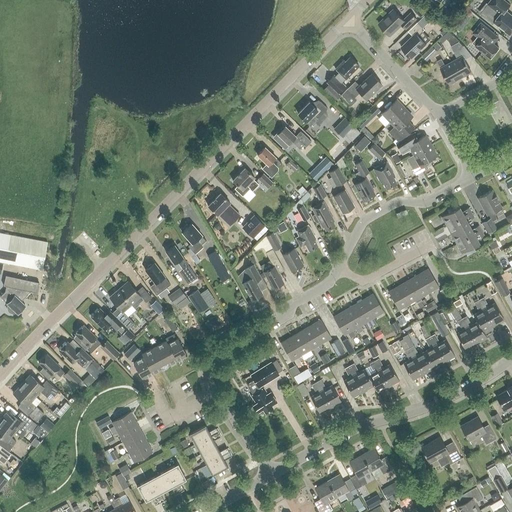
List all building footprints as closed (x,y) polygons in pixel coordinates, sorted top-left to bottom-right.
[(511,31),(511,16),(506,11),(510,5),(503,0),(490,0),(487,4),(500,15),(494,22),(510,35),(511,31)] [(414,11),(421,18),(427,12),(421,5),(414,11)] [(417,19),(411,13),(403,20),(394,10),(379,24),(390,36),(402,25),(406,29),(417,19)] [(426,23),(431,17),(433,16),(429,12),(422,19),(426,23)] [(438,24),(431,17),(426,23),(425,24),(431,31),(438,24)] [(425,29),(418,22),(408,31),(413,36),(401,47),(412,58),(426,44),(418,36),(425,29)] [(494,44),(499,38),(481,23),(476,30),(472,33),(477,37),(472,43),(476,46),(476,47),(490,59),(499,48),(494,44)] [(457,59),(452,62),(461,77),(471,72),(464,60),(471,56),(472,56),(464,46),(464,47),(462,44),(458,42),(450,46),(454,52),(457,59)] [(437,51),(433,47),(423,57),(427,61),(437,51)] [(346,79),(359,66),(350,57),(345,62),(344,60),(335,69),(346,79)] [(450,84),(461,77),(452,62),(445,66),(441,59),(437,61),(450,84)] [(359,86),(355,82),(346,90),(354,98),(360,93),(366,100),(382,85),(371,74),(359,86)] [(327,83),(338,94),(345,86),(334,75),(327,83)] [(390,122),(404,108),(396,100),(382,113),(390,122)] [(327,109),(320,102),(315,108),(309,102),(298,114),(310,126),(311,125),(313,127),(316,123),(319,126),(328,117),(326,110),(327,109)] [(375,105),(365,115),(357,124),(361,129),(380,111),(375,105)] [(412,117),(404,108),(390,122),(395,127),(389,132),(399,142),(414,127),(408,121),(412,117)] [(333,129),(342,138),(354,126),(345,117),(333,129)] [(311,142),(303,133),(297,139),(296,137),(285,127),(284,127),(283,126),(272,137),(284,149),(292,141),(298,147),(300,149),(304,145),(306,147),(311,142)] [(414,155),(431,146),(425,135),(418,139),(414,132),(406,137),(397,144),(402,153),(410,149),(414,155)] [(370,142),(364,136),(360,140),(366,146),(370,142)] [(330,144),(333,156),(343,152),(340,141),(330,144)] [(384,153),(374,143),(369,149),(379,159),(384,153)] [(427,168),(424,162),(436,156),(431,146),(414,155),(419,165),(412,168),(416,175),(427,168)] [(278,170),(277,168),(282,164),(275,157),(265,147),(257,155),(267,164),(263,168),(262,167),(261,167),(273,178),(272,176),(278,170)] [(401,161),(397,153),(391,156),(396,164),(401,161)] [(294,170),(298,166),(291,159),(287,164),(294,170)] [(355,174),(360,182),(355,185),(364,201),(375,195),(366,179),(365,179),(363,176),(369,173),(362,160),(355,164),(359,172),(355,174)] [(396,183),(392,176),(394,175),(387,162),(373,169),(381,183),(383,182),(386,189),(396,183)] [(322,164),(310,175),(316,181),(327,170),(322,164)] [(336,185),(346,180),(338,166),(328,172),(336,185)] [(258,185),(253,179),(254,178),(245,168),(233,181),(238,186),(235,189),(242,196),(249,189),(252,191),(258,185)] [(263,174),(258,179),(268,188),(272,183),(263,174)] [(313,189),(319,199),(326,195),(320,185),(313,189)] [(302,186),(297,191),(299,193),(303,196),(307,191),(308,191),(304,188),(302,186)] [(354,207),(345,190),(334,197),(343,213),(354,207)] [(490,191),(479,198),(492,221),(496,219),(495,218),(496,217),(493,212),(500,209),(490,191)] [(218,215),(225,222),(235,211),(228,204),(230,203),(220,193),(208,206),(218,215)] [(322,227),(324,227),(326,230),(335,225),(333,222),(334,221),(323,202),(312,208),(315,215),(313,216),(313,218),(315,222),(317,222),(319,221),(322,227)] [(303,220),(309,217),(303,205),(297,209),(303,220)] [(467,221),(474,217),(468,208),(461,212),(459,207),(442,217),(462,253),(479,244),(476,239),(483,235),(478,226),(471,230),(467,221)] [(255,217),(244,229),(253,238),(264,226),(255,217)] [(488,233),(496,228),(490,218),(481,223),(488,233)] [(287,227),(284,222),(278,224),(276,225),(280,233),(287,229),(287,227)] [(192,244),(189,246),(195,254),(203,247),(201,245),(206,241),(202,236),(202,235),(192,224),(182,233),(192,244)] [(300,247),(305,244),(309,251),(318,246),(314,239),(315,239),(308,225),(296,232),(299,236),(296,238),(300,247)] [(274,250),(281,247),(273,232),(266,236),(274,250)] [(0,261),(42,270),(48,243),(0,233),(0,261)] [(194,273),(175,245),(165,252),(174,264),(177,262),(182,269),(179,271),(185,279),(194,273)] [(273,289),(283,283),(277,270),(282,267),(273,249),(266,253),(270,260),(260,266),(273,289)] [(303,265),(294,249),(283,255),(292,271),(303,265)] [(222,281),(230,277),(216,252),(208,256),(222,281)] [(152,265),(150,264),(147,267),(148,268),(145,270),(155,283),(150,287),(156,295),(170,285),(165,277),(154,263),(152,265)] [(245,269),(250,279),(243,284),(252,300),(262,294),(255,282),(261,279),(254,264),(245,269)] [(439,287),(428,269),(418,274),(429,293),(439,287)] [(418,274),(408,280),(419,298),(429,293),(418,274)] [(6,297),(3,300),(8,305),(8,306),(8,310),(9,312),(12,313),(15,313),(16,312),(18,314),(25,306),(14,295),(22,287),(13,278),(7,284),(6,282),(3,285),(7,290),(3,294),(6,297)] [(510,292),(502,278),(495,282),(503,296),(510,292)] [(419,298),(408,280),(398,286),(409,304),(419,298)] [(473,291),(479,300),(483,297),(482,294),(493,287),(490,281),(473,291)] [(151,298),(142,287),(137,292),(128,282),(119,290),(131,304),(135,309),(137,306),(140,303),(143,300),(146,303),(151,298)] [(399,310),(409,304),(398,286),(388,292),(399,310)] [(446,302),(452,298),(445,287),(440,291),(446,302)] [(169,297),(175,305),(187,297),(181,289),(169,297)] [(188,296),(200,313),(210,306),(197,289),(188,296)] [(134,324),(123,311),(131,304),(119,290),(110,298),(118,308),(112,313),(122,323),(128,329),(134,324)] [(374,317),(384,312),(373,294),(364,299),(374,317)] [(483,297),(479,300),(493,325),(504,319),(495,303),(487,307),(486,305),(487,304),(483,297)] [(364,299),(353,305),(364,323),(374,317),(364,299)] [(477,322),(482,331),(483,331),(493,325),(479,300),(474,303),(478,309),(479,308),(481,311),(473,315),(477,322)] [(437,307),(434,301),(425,307),(428,312),(437,307)] [(448,306),(456,321),(461,318),(453,303),(448,306)] [(160,312),(164,309),(160,305),(154,310),(158,314),(160,312)] [(353,305),(343,311),(353,329),(364,323),(353,305)] [(99,309),(91,317),(105,330),(108,326),(114,332),(118,328),(129,339),(134,335),(109,311),(106,315),(99,309)] [(422,310),(415,314),(418,320),(426,316),(422,310)] [(445,324),(451,321),(445,310),(439,314),(445,324)] [(353,329),(343,311),(333,317),(344,335),(353,329)] [(437,312),(430,316),(442,337),(449,333),(437,312)] [(400,325),(401,325),(404,324),(406,322),(402,315),(396,318),(400,325)] [(483,331),(482,331),(477,322),(470,326),(469,323),(470,323),(466,316),(462,319),(476,344),(487,338),(483,331)] [(462,327),(464,330),(456,334),(465,350),(476,344),(462,319),(457,321),(461,328),(462,327)] [(321,320),(311,325),(321,344),(331,338),(321,320)] [(389,323),(394,331),(400,328),(396,320),(389,323)] [(205,323),(211,331),(214,328),(209,321),(205,323)] [(96,338),(83,325),(75,333),(76,335),(73,338),(85,350),(87,349),(91,353),(101,343),(96,339),(96,338)] [(311,349),(321,344),(311,325),(301,331),(311,349)] [(424,325),(421,327),(423,331),(422,331),(426,339),(430,337),(424,325)] [(301,331),(291,337),(301,355),(311,349),(301,331)] [(381,331),(374,336),(377,340),(384,336),(381,331)] [(434,334),(430,337),(444,362),(455,356),(446,340),(438,344),(437,341),(438,340),(434,334)] [(291,361),(301,355),(291,337),(281,343),(291,361)] [(432,348),(424,352),(433,368),(444,362),(430,337),(426,339),(425,339),(429,346),(430,345),(432,348)] [(187,355),(178,338),(168,344),(176,361),(187,355)] [(342,341),(348,352),(353,349),(347,338),(342,341)] [(338,339),(332,342),(339,355),(345,352),(338,339)] [(113,360),(120,354),(106,340),(99,347),(113,360)] [(165,367),(176,361),(168,344),(166,341),(154,347),(165,367)] [(93,359),(81,348),(77,352),(67,342),(59,350),(72,363),(76,359),(84,368),(93,359)] [(389,345),(393,354),(399,350),(395,342),(389,345)] [(130,360),(140,350),(134,344),(124,354),(130,360)] [(372,358),(379,355),(374,345),(368,349),(372,358)] [(423,374),(433,368),(424,352),(417,356),(416,353),(417,352),(414,346),(409,348),(423,374)] [(143,357),(152,374),(165,367),(154,347),(142,354),(143,357)] [(403,364),(409,374),(412,380),(423,374),(409,348),(404,351),(408,358),(409,357),(411,359),(403,364)] [(360,360),(366,357),(362,351),(356,354),(360,360)] [(323,364),(330,360),(326,353),(319,357),(323,364)] [(48,379),(55,372),(60,377),(64,373),(59,368),(60,367),(46,354),(38,362),(44,368),(40,371),(48,379)] [(143,357),(133,362),(142,379),(152,374),(143,357)] [(379,358),(374,361),(388,386),(399,380),(390,364),(382,368),(381,366),(382,365),(379,358)] [(95,379),(104,370),(94,360),(85,369),(95,379)] [(374,361),(369,364),(373,370),(374,369),(376,372),(369,376),(374,385),(373,385),(377,392),(388,386),(374,361)] [(278,373),(272,362),(251,375),(258,386),(278,373)] [(313,374),(320,370),(315,363),(309,367),(313,374)] [(354,363),(349,366),(363,391),(373,385),(374,385),(369,376),(365,369),(358,373),(356,371),(358,370),(354,363)] [(363,391),(349,366),(344,369),(348,375),(349,374),(351,377),(343,381),(353,397),(363,391)] [(76,387),(82,380),(70,369),(63,375),(76,387)] [(300,373),(293,377),(298,384),(311,376),(307,369),(300,373)] [(42,386),(30,375),(22,384),(35,396),(40,391),(50,401),(58,391),(46,381),(42,386)] [(321,379),(316,382),(330,407),(341,401),(332,385),(325,389),(323,387),(325,386),(321,379)] [(303,382),(298,385),(303,393),(308,390),(303,382)] [(320,413),(330,407),(316,382),(311,385),(315,391),(317,391),(318,393),(311,397),(320,413)] [(30,402),(35,396),(22,384),(13,393),(23,402),(18,407),(27,416),(28,415),(34,420),(41,411),(30,402)] [(511,405),(511,386),(507,390),(508,390),(497,397),(504,410),(511,405)] [(258,413),(263,410),(265,413),(273,409),(271,406),(277,403),(271,393),(267,395),(263,388),(251,396),(257,405),(254,407),(258,413)] [(66,402),(60,409),(64,413),(70,405),(66,402)] [(16,418),(7,411),(0,421),(14,432),(19,426),(24,431),(26,428),(32,421),(21,412),(16,418)] [(112,422),(118,432),(136,422),(130,412),(112,422)] [(492,417),(496,426),(502,423),(497,414),(492,417)] [(108,416),(96,422),(100,428),(109,424),(111,422),(109,417),(108,416)] [(480,434),(486,444),(496,439),(488,425),(483,428),(477,417),(460,426),(469,441),(480,434)] [(10,437),(14,432),(0,421),(0,420),(0,436),(2,438),(0,439),(0,445),(8,452),(16,442),(10,437)] [(52,427),(44,420),(40,426),(47,433),(52,427)] [(32,421),(26,428),(31,432),(37,424),(32,421)] [(123,442),(141,432),(136,422),(118,432),(123,442)] [(218,432),(216,428),(215,428),(216,428),(209,432),(206,426),(190,434),(195,444),(218,432)] [(41,428),(36,435),(42,439),(47,433),(41,428)] [(147,443),(141,432),(123,442),(128,452),(147,443)] [(220,437),(218,432),(195,444),(201,455),(216,446),(213,440),(220,437)] [(112,436),(107,439),(110,445),(115,442),(112,436)] [(429,463),(437,458),(441,466),(449,462),(450,464),(461,458),(452,442),(444,446),(440,437),(433,441),(433,442),(422,448),(429,463)] [(188,445),(185,439),(180,442),(183,448),(188,445)] [(498,445),(502,452),(508,449),(504,442),(498,445)] [(153,452),(147,443),(128,452),(134,462),(153,452)] [(0,460),(4,464),(11,454),(8,452),(0,445),(0,460)] [(229,452),(227,448),(226,448),(220,452),(216,446),(201,455),(206,464),(229,452)] [(192,453),(189,447),(184,450),(187,456),(192,453)] [(373,448),(361,455),(370,471),(379,466),(383,474),(393,468),(387,456),(380,460),(373,448)] [(231,457),(229,452),(206,464),(212,475),(227,466),(224,460),(231,457)] [(366,483),(362,476),(370,471),(361,455),(349,462),(357,475),(351,479),(356,489),(366,483)] [(178,464),(167,470),(180,492),(184,490),(180,483),(186,480),(178,464)] [(127,465),(120,469),(124,476),(131,472),(127,465)] [(500,492),(506,488),(511,498),(511,481),(506,485),(494,466),(487,470),(500,492)] [(175,495),(180,492),(167,470),(157,475),(166,491),(171,487),(175,495)] [(354,497),(350,491),(355,488),(350,479),(344,482),(339,474),(327,481),(336,497),(344,493),(348,500),(354,497)] [(160,494),(166,491),(157,475),(147,480),(160,503),(164,501),(160,494)] [(473,477),(467,480),(470,487),(477,484),(473,477)] [(485,479),(479,482),(482,487),(488,484),(487,483),(485,480),(485,479)] [(155,505),(160,503),(147,480),(137,486),(145,501),(151,498),(155,505)] [(396,493),(400,491),(404,488),(400,482),(399,480),(391,484),(396,493)] [(328,502),(336,497),(327,481),(315,488),(321,499),(314,503),(319,511),(327,511),(332,509),(328,502)] [(456,508),(458,511),(476,511),(479,511),(475,503),(483,498),(476,487),(458,497),(462,504),(456,508)] [(410,495),(402,499),(405,506),(414,502),(410,495)] [(135,511),(129,501),(123,505),(119,497),(115,499),(121,511),(135,511)] [(369,509),(375,505),(371,498),(365,502),(369,509)] [(492,510),(503,504),(500,498),(489,505),(492,510)] [(121,511),(115,499),(110,502),(114,509),(108,511),(121,511)]
